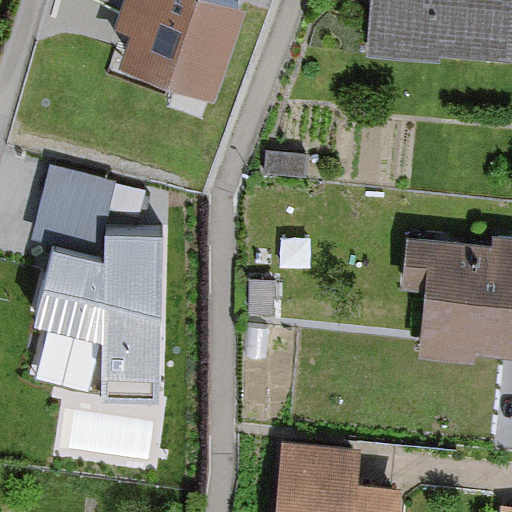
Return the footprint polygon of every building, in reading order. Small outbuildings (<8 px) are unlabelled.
[(222,92),(252,2),(246,0),(129,0),(123,20),(136,25),(124,59),(222,92)] [(511,56),(511,0),(378,0),(373,54),(443,61),(444,50),(511,56)] [(39,222),(95,239),(115,173),(58,157),(39,222)] [(107,252),(56,242),(39,308),(105,326),(105,389),(158,392),(160,224),(108,225),(107,252)] [(427,355),(511,360),(511,235),(498,234),(498,246),(410,241),(406,292),(431,293),(427,355)] [(407,511),(410,487),(365,484),(367,451),(290,445),(284,511),(407,511)]
